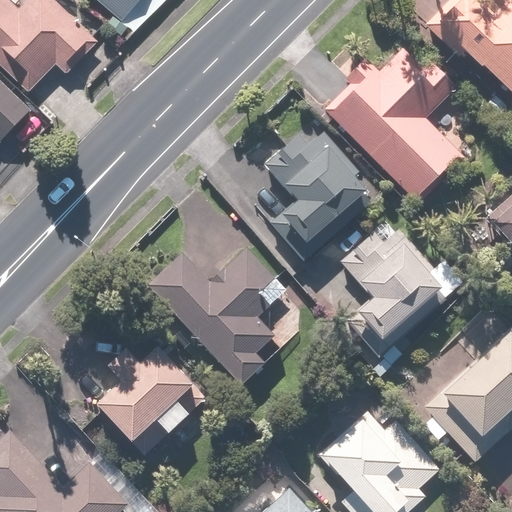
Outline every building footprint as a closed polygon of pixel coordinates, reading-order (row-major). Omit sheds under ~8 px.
[(0,0),(0,62),(33,93),(60,64),(71,75),(102,42),(56,0),(0,0)] [(100,0),(125,21),(135,33),(168,0),(100,0)] [(511,0),(486,0),(486,1),(485,0),(452,0),(435,18),(511,93),(511,0)] [(424,62),(410,47),(383,71),(364,50),(341,72),(353,85),(329,107),(419,205),(469,159),(429,115),(459,88),(430,56),(424,62)] [(0,130),(8,139),(35,112),(0,77),(0,130)] [(314,123),(268,164),(299,200),(272,225),(305,262),(378,196),(314,123)] [(511,204),(500,215),(511,228),(511,204)] [(363,306),(389,335),(449,283),(403,230),(387,244),(377,232),(344,261),(375,296),(363,306)] [(211,279),(185,251),(153,280),(246,382),(284,347),(276,338),(279,334),(262,316),(274,305),(264,293),(279,280),(248,246),(211,279)] [(511,429),(511,328),(428,405),(479,460),(511,429)] [(200,383),(164,344),(147,359),(134,344),(111,365),(125,381),(101,403),(134,440),(161,415),(174,430),(196,410),(184,397),(200,383)] [(441,468),(379,400),(322,452),(357,489),(345,500),(355,511),(409,511),(428,495),(420,487),(441,468)] [(0,419),(0,511),(119,511),(134,498),(74,436),(44,465),(0,419)] [(321,511),(294,483),(263,511),(321,511)]
